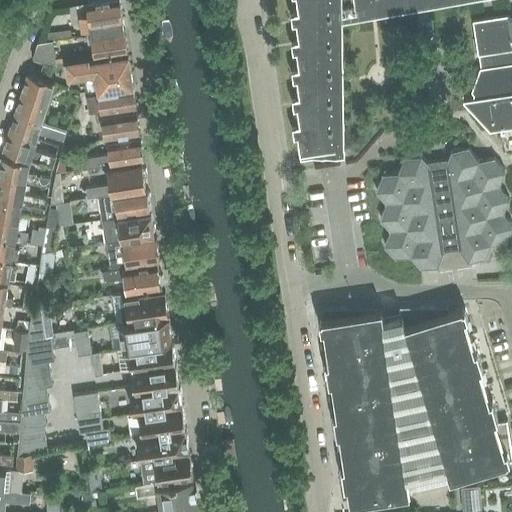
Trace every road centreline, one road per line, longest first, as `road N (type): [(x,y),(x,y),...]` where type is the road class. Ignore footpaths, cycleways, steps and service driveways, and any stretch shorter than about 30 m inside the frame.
road 1 (residential): [(214,511),(140,0)]
road 2 (residential): [(292,284),(247,0)]
road 3 (residential): [(325,511),(292,284)]
road 4 (residential): [(350,277),(336,185),(390,135),(445,128)]
road 5 (residential): [(510,308),(492,295),(405,293),(350,277)]
road 6 (residential): [(0,125),(36,6),(56,0)]
